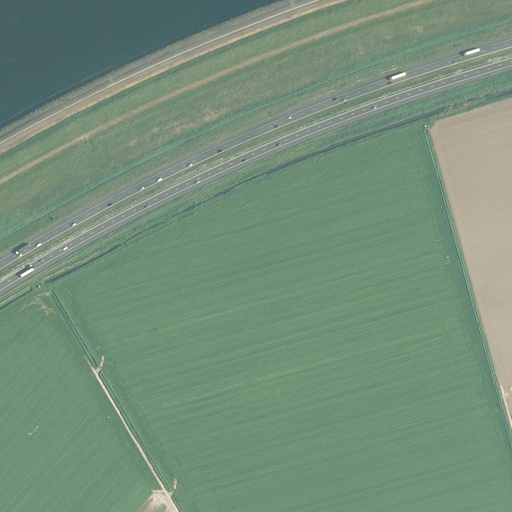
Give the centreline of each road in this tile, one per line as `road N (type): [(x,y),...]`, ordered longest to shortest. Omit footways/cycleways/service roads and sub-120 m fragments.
road 1 (motorway): [(0,286),(240,159),(511,61)]
road 2 (motorway): [(511,40),(219,145),(0,261)]
road 3 (track): [(0,181),(237,65),(427,0)]
